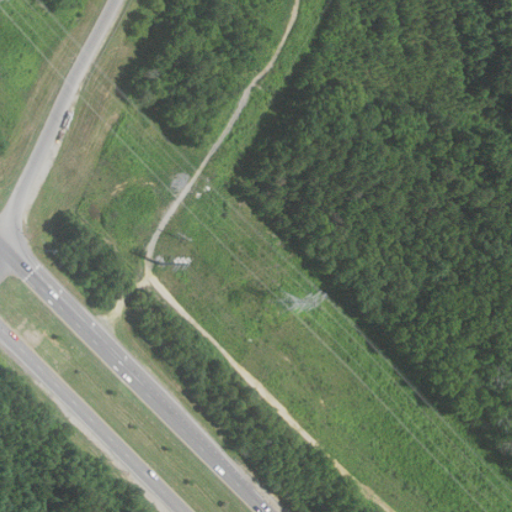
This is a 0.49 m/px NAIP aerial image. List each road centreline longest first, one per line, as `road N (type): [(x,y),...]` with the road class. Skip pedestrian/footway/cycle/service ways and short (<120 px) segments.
road 1 (trunk): [(265,511),(0,246)]
road 2 (motorway): [(0,246),(115,0)]
road 3 (trunk): [(0,328),(184,511)]
